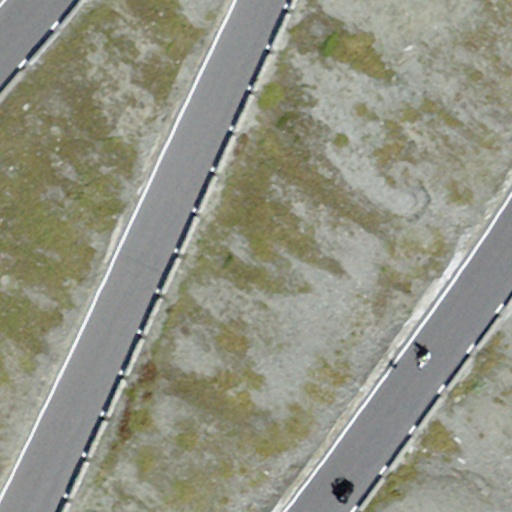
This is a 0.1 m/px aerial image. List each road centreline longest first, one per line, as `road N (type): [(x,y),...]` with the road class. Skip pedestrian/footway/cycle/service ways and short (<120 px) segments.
road 1 (secondary): [(28,511),(262,0)]
road 2 (secondary): [(511,241),(320,511)]
